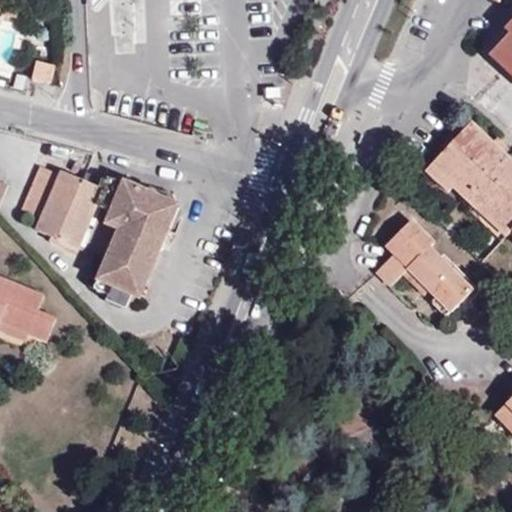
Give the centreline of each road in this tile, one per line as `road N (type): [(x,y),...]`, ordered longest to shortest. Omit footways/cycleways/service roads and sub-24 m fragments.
road 1 (primary): [(158,511),(290,187)]
road 2 (residential): [(290,187),(0,109)]
road 3 (unclassified): [(360,285),(340,266),(337,247),(411,92)]
road 4 (primary): [(355,0),(290,187)]
road 5 (primary): [(290,187),(359,71)]
